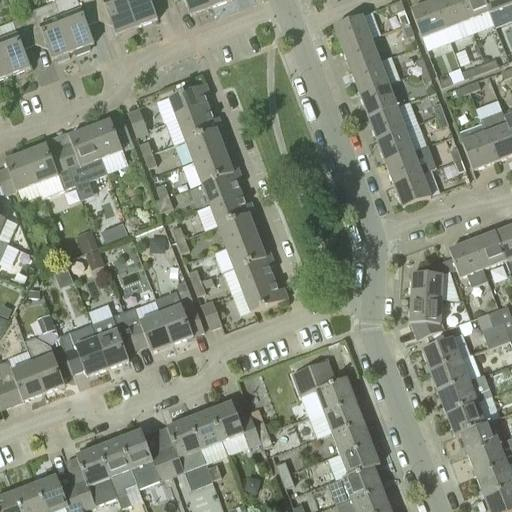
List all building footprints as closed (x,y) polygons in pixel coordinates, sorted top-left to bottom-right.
[(60,21),(73,55),(74,54),(76,58),(90,53),(88,49),(94,47),(87,28),(97,24),(88,0),(62,0),(53,3),(60,21)] [(108,20),(115,39),(136,31),(124,0),(88,0),(97,24),(108,20)] [(124,0),(136,31),(157,22),(150,4),(160,0),(124,0)] [(182,0),(190,19),(211,10),(207,0),(182,0)] [(207,0),(211,10),(232,2),(231,0),(207,0)] [(457,0),(446,0),(434,5),(445,33),(467,25),(457,0)] [(483,0),(457,0),(467,25),(490,16),(483,0)] [(483,0),(490,16),(511,7),(511,6),(509,0),(483,0)] [(404,14),(401,4),(388,9),(391,19),(404,14)] [(411,14),(421,42),(445,33),(434,5),(411,14)] [(52,63),(73,55),(60,21),(38,29),(34,16),(23,20),(34,48),(45,44),(52,63)] [(402,30),(409,28),(405,16),(398,19),(402,30)] [(343,53),(371,43),(362,19),(334,30),(343,53)] [(0,42),(0,54),(9,79),(30,71),(23,52),(34,48),(23,20),(13,24),(17,37),(0,42)] [(409,28),(402,30),(406,42),(413,39),(409,28)] [(351,76),(379,65),(371,43),(343,53),(351,76)] [(0,82),(9,79),(0,54),(0,82)] [(419,75),(426,72),(422,61),(415,64),(419,75)] [(484,67),(486,74),(497,69),(495,62),(484,67)] [(360,98),(388,88),(379,65),(351,76),(360,98)] [(475,78),(486,74),(484,67),(472,71),(475,78)] [(503,83),(511,79),(511,72),(511,71),(500,75),(503,83)] [(426,72),(419,75),(423,87),(431,84),(426,72)] [(449,79),(438,84),(441,91),(452,87),(449,79)] [(466,89),(468,96),(479,92),(477,84),(466,89)] [(177,124),(209,112),(204,101),(210,99),(206,88),(169,101),(177,124)] [(368,121),(396,110),(388,88),(360,98),(368,120),(368,121)] [(457,101),(468,96),(466,89),(454,93),(457,101)] [(436,121),(443,118),(439,106),(432,109),(436,121)] [(377,144),(405,133),(396,110),(368,121),(368,120),(377,144)] [(185,145),(222,131),(218,121),(213,123),(209,112),(177,124),(185,145)] [(137,142),(148,136),(139,113),(127,117),(137,142)] [(443,118),(436,121),(441,132),(448,129),(443,118)] [(120,147),(131,143),(122,120),(89,132),(102,165),(123,157),(120,147)] [(484,135),(496,165),(511,158),(511,139),(508,128),(507,129),(504,120),(506,127),(484,135)] [(193,166),(225,154),(220,143),(226,141),(222,131),(185,145),(193,166)] [(93,198),(88,185),(107,179),(102,165),(89,132),(68,140),(71,147),(60,151),(74,188),(75,188),(81,203),(93,198)] [(385,166),(413,155),(405,133),(377,144),(385,166)] [(472,174),(496,165),(484,135),(461,144),(472,174)] [(143,160),(152,157),(147,145),(139,148),(143,160)] [(63,192),(74,188),(60,151),(49,155),(46,148),(25,156),(36,186),(57,178),(63,192)] [(453,166),(460,162),(456,151),(449,154),(453,166)] [(202,188),(238,174),(235,164),(229,166),(225,154),(193,166),(202,188)] [(394,188),(422,178),(413,155),(385,166),(394,188)] [(0,186),(4,198),(36,186),(25,156),(4,164),(7,171),(0,174),(0,186)] [(152,157),(143,160),(148,172),(156,169),(152,157)] [(460,162),(453,166),(458,177),(465,174),(460,162)] [(210,209),(241,197),(237,186),(242,184),(238,174),(202,188),(210,209)] [(422,178),(394,188),(403,212),(431,201),(422,178)] [(159,202),(168,199),(163,188),(155,191),(159,202)] [(218,230),(255,216),(251,206),(245,208),(241,197),(210,209),(218,230)] [(168,199),(159,202),(154,204),(158,217),(172,211),(168,199)] [(226,251),(257,240),(253,229),(259,226),(255,216),(218,230),(226,251)] [(127,238),(123,227),(114,230),(119,242),(127,238)] [(505,265),(511,262),(511,229),(495,236),(505,265)] [(176,245),(184,242),(179,230),(171,233),(176,245)] [(75,239),(81,257),(96,251),(90,233),(75,239)] [(472,245),(483,273),(505,265),(495,236),(472,245)] [(234,273),(271,259),(267,249),(261,251),(257,240),(226,251),(234,273)] [(184,242),(176,245),(180,257),(188,254),(184,242)] [(459,282),(483,273),(472,245),(449,254),(452,262),(442,265),(446,276),(455,272),(459,282)] [(41,256),(46,269),(58,264),(53,251),(41,256)] [(101,264),(97,253),(85,258),(89,269),(101,264)] [(242,294),(273,282),(269,271),(275,269),(271,259),(234,273),(242,294)] [(411,302),(441,303),(442,278),(446,276),(442,265),(429,271),(429,278),(412,277),(411,302)] [(67,270),(54,275),(60,289),(73,284),(67,270)] [(192,288),(200,285),(196,273),(188,276),(192,288)] [(17,276),(13,286),(23,289),(27,280),(17,276)] [(211,281),(201,285),(203,291),(213,287),(211,281)] [(273,282),(242,294),(251,316),(288,302),(283,291),(278,293),(273,282)] [(177,295),(154,303),(159,316),(172,348),(204,336),(185,285),(178,288),(177,295)] [(200,285),(192,288),(196,299),(205,296),(200,285)] [(39,302),(39,294),(28,294),(28,301),(39,302)] [(442,328),(440,328),(441,303),(411,302),(410,327),(416,345),(425,342),(442,335),(444,334),(442,328)] [(212,304),(200,309),(210,333),(221,329),(212,304)] [(12,312),(2,308),(0,313),(0,318),(8,322),(12,312)] [(100,322),(117,318),(115,309),(98,313),(100,322)] [(509,344),(511,343),(511,323),(507,310),(487,317),(492,329),(481,333),(488,351),(509,343),(509,344)] [(151,356),(172,348),(159,316),(138,324),(134,312),(123,316),(137,353),(148,349),(151,356)] [(96,341),(108,372),(129,364),(126,357),(137,353),(123,316),(112,321),(91,328),(96,341)] [(49,318),(36,323),(42,339),(55,334),(49,318)] [(87,380),(108,372),(96,341),(91,328),(59,341),(64,353),(73,377),(84,373),(87,380)] [(430,375),(471,359),(462,337),(445,344),(442,335),(425,342),(428,350),(421,353),(430,375)] [(24,347),(31,365),(44,397),(65,389),(62,382),(73,377),(64,353),(53,358),(49,350),(35,344),(24,347)] [(481,381),(481,379),(473,358),(471,359),(430,375),(438,397),(481,381)] [(324,415),(355,403),(346,382),(337,385),(328,363),(291,377),(299,400),(315,393),(324,415)] [(0,366),(0,381),(1,384),(11,409),(44,397),(31,365),(11,373),(7,364),(0,366)] [(243,383),(252,407),(271,401),(262,376),(243,383)] [(491,399),(483,378),(481,379),(481,381),(438,397),(446,418),(477,406),(477,405),(491,399)] [(0,412),(0,413),(11,409),(1,384),(0,384),(0,412)] [(332,437),(363,425),(355,403),(324,415),(332,437)] [(261,447),(258,441),(254,429),(251,420),(239,425),(232,406),(209,415),(225,459),(226,461),(228,460),(227,458),(247,450),(248,451),(261,447)] [(460,438),(460,437),(486,427),(485,426),(477,406),(446,418),(454,440),(460,438)] [(258,412),(250,416),(254,426),(262,423),(258,412)] [(205,466),(225,459),(209,415),(188,423),(205,466)] [(171,480),(184,475),(205,466),(188,423),(166,431),(174,450),(161,454),(171,480)] [(460,437),(460,438),(468,459),(499,447),(499,446),(491,424),(485,426),(486,427),(460,437)] [(258,441),(268,437),(263,425),(254,429),(258,441)] [(340,459),(371,447),(363,425),(332,437),(340,459)] [(171,480),(161,454),(151,458),(141,434),(119,443),(136,487),(138,493),(171,480)] [(258,441),(261,447),(263,452),(272,448),(268,437),(258,441)] [(468,459),(476,481),(507,469),(507,468),(511,465),(511,440),(499,446),(499,447),(468,459)] [(98,451),(109,481),(108,482),(116,502),(120,511),(129,509),(123,492),(136,487),(119,443),(98,451)] [(374,470),(379,468),(371,447),(340,459),(348,478),(342,481),(348,479),(348,480),(374,470)] [(73,488),(81,511),(86,511),(94,509),(95,510),(116,502),(108,482),(109,481),(98,451),(76,459),(85,484),(73,488)] [(280,480),(289,477),(284,465),(275,468),(280,480)] [(207,471),(211,484),(221,481),(216,468),(207,471)] [(484,502),(511,491),(511,481),(507,469),(476,481),(484,502)] [(342,481),(351,503),(382,491),(374,470),(348,480),(348,479),(342,481)] [(81,511),(73,488),(69,476),(68,476),(57,481),(57,479),(34,488),(43,511),(81,511)] [(289,477),(280,480),(284,492),(293,489),(289,477)] [(18,511),(43,511),(34,488),(13,496),(18,511)] [(354,511),(389,511),(382,491),(351,503),(354,511)] [(511,511),(511,491),(484,502),(488,511),(511,511)] [(0,511),(18,511),(13,496),(0,501),(0,511)]
